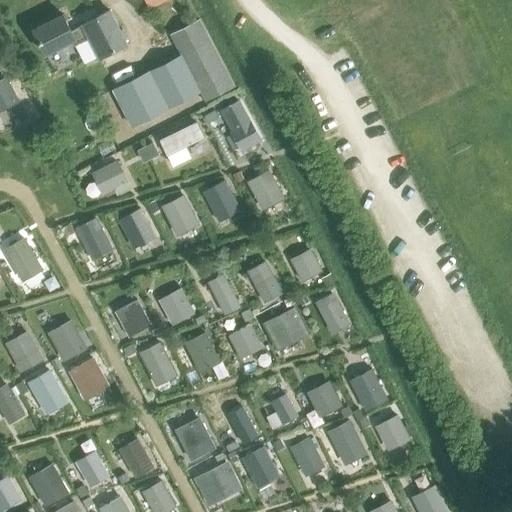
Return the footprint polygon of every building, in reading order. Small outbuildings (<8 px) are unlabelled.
[(49,53),(73,40),(75,44),(92,36),(102,55),(128,42),(110,9),(74,28),(65,12),(36,28),(49,53)] [(182,53),(112,88),(132,127),(201,91),(206,101),(237,85),(201,16),(171,32),(182,53)] [(0,108),(17,100),(5,77),(0,79),(0,108)] [(237,144),(253,136),(235,102),(220,110),(237,144)] [(215,108),(204,114),(208,121),(219,115),(215,108)] [(189,162),(210,151),(194,121),(173,132),(189,162)] [(148,150),(152,149),(149,142),(128,153),(140,177),(158,168),(148,150)] [(104,192),(125,180),(116,161),(94,172),(104,192)] [(240,169),(233,173),(237,181),(244,177),(240,169)] [(262,206),(282,196),(268,170),(248,181),(262,206)] [(203,191),(218,219),(239,209),(225,180),(203,191)] [(163,206),(176,231),(196,220),(183,195),(163,206)] [(155,199),(147,202),(152,212),(160,209),(155,199)] [(133,244),(152,234),(139,208),(120,218),(133,244)] [(92,257),(110,248),(96,218),(78,227),(92,257)] [(41,267),(24,238),(4,249),(22,279),(41,267)] [(302,278),(320,269),(310,249),(292,259),(302,278)] [(264,300),(281,290),(266,262),(248,271),(264,300)] [(331,272),(323,277),(327,285),(336,280),(331,272)] [(223,313),(239,305),(223,274),(207,281),(223,313)] [(173,323),(194,312),(181,287),(159,299),(173,323)] [(331,331),(348,322),(333,291),(315,300),(320,310),(331,331)] [(129,335),(150,324),(137,299),(116,310),(129,335)] [(249,307),(241,312),(246,320),(254,315),(249,307)] [(277,345),(305,331),(294,309),(266,323),(277,345)] [(203,313),(195,317),(198,323),(206,319),(203,313)] [(63,359),(85,347),(71,320),(49,332),(63,359)] [(240,356),(260,346),(249,324),(229,334),(240,356)] [(21,369),(42,358),(27,332),(7,343),(21,369)] [(200,370),(218,360),(203,332),(185,342),(200,370)] [(133,343),(123,348),(127,355),(136,350),(133,343)] [(156,382),(175,373),(160,343),(141,352),(156,382)] [(57,356),(51,359),(56,370),(62,367),(57,356)] [(92,357),(70,369),(86,397),(107,385),(92,357)] [(28,381),(45,411),(66,399),(49,369),(28,381)] [(350,380),(364,409),(386,398),(372,369),(350,380)] [(22,380),(15,384),(21,393),(28,390),(22,380)] [(319,414),(340,403),(329,383),(309,393),(319,414)] [(0,407),(8,421),(23,413),(6,384),(0,387),(0,407)] [(272,426),(297,414),(286,393),(271,400),(276,410),(266,415),(272,426)] [(348,404),(341,409),(345,416),(353,412),(348,404)] [(362,405),(353,410),(358,418),(366,414),(362,405)] [(227,413),(243,442),(257,434),(241,406),(227,413)] [(388,447),(407,437),(396,414),(377,424),(388,447)] [(366,415),(359,419),(364,427),(371,423),(366,415)] [(191,457),(213,446),(199,417),(176,428),(191,457)] [(344,460),(363,450),(349,420),(330,429),(344,460)] [(302,472),(322,463),(308,436),(289,445),(302,472)] [(135,475),(152,465),(137,438),(120,447),(135,475)] [(280,438),(273,442),(277,449),(284,445),(280,438)] [(236,439),(226,445),(229,450),(239,445),(236,439)] [(257,485),(278,474),(262,445),(242,456),(257,485)] [(90,485),(107,475),(93,450),(76,460),(90,485)] [(234,450),(228,453),(232,462),(238,458),(234,450)] [(52,463),(29,476),(45,503),(67,490),(52,463)] [(211,499),(237,486),(226,464),(199,477),(211,499)] [(126,471),(117,475),(122,483),(130,479),(126,471)] [(0,508),(19,498),(7,476),(0,480),(0,508)] [(155,511),(159,511),(175,504),(161,480),(143,490),(155,511)] [(84,483),(76,488),(81,496),(89,491),(84,483)] [(421,511),(447,511),(434,485),(413,495),(421,511)] [(102,511),(128,511),(119,495),(99,506),(102,511)] [(89,496),(82,499),(86,506),(93,503),(89,496)] [(370,511),(396,511),(391,500),(370,511)] [(79,511),(74,502),(54,511),(79,511)]
